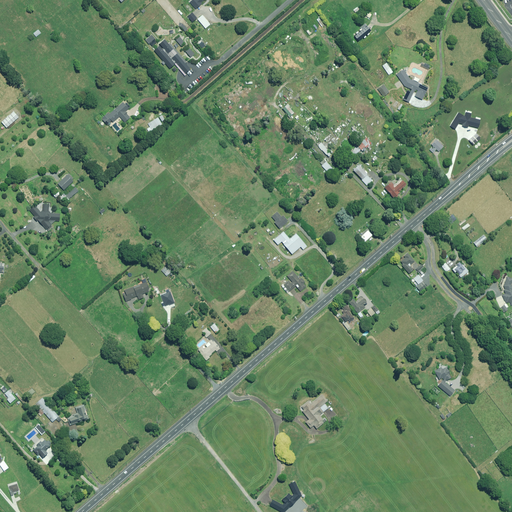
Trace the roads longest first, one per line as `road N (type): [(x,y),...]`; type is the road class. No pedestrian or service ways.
road 1 (secondary): [(506,143),(81,511)]
road 2 (unknown): [(414,223),(438,276),(466,301),(453,326),(465,353),(458,382)]
